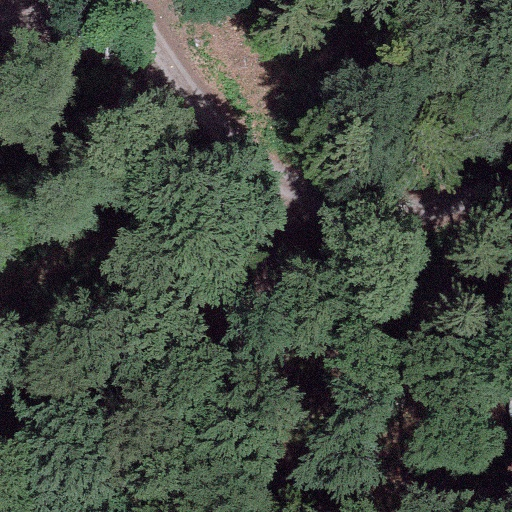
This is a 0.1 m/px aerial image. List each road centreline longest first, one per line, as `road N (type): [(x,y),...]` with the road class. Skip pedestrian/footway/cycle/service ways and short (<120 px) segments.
road 1 (track): [(126,0),(223,142),(279,194),(338,228),(401,239),(511,211)]
road 2 (track): [(119,0),(0,17)]
